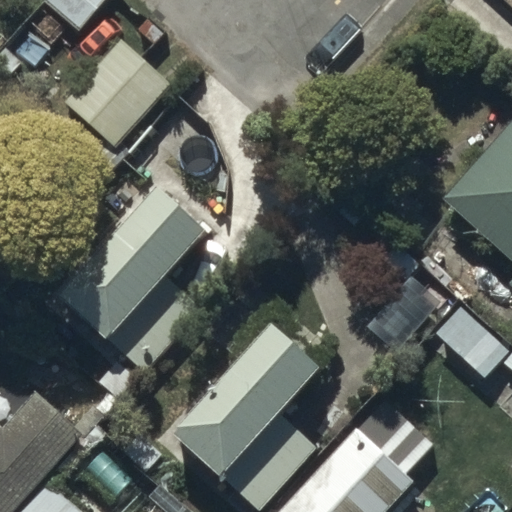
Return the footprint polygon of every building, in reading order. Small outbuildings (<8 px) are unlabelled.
[(122,54),(68,118),(118,161),(173,97),(122,54)] [(174,117),(148,146),(209,202),(235,173),(174,117)] [(511,147),(447,220),(511,279),(511,298),(509,302),(511,304),(511,147)] [(160,213),(62,323),(110,365),(115,359),(152,392),(209,327),(172,294),(207,254),(160,213)] [(276,351),(177,461),(224,504),(230,497),(246,511),(280,511),(324,465),(288,431),(322,393),(276,351)] [(80,448),(35,409),(4,446),(0,442),(0,511),(64,511),(41,492),(80,448)] [(389,412),(293,511),(396,511),(411,497),(402,488),(434,455),(389,412)]
